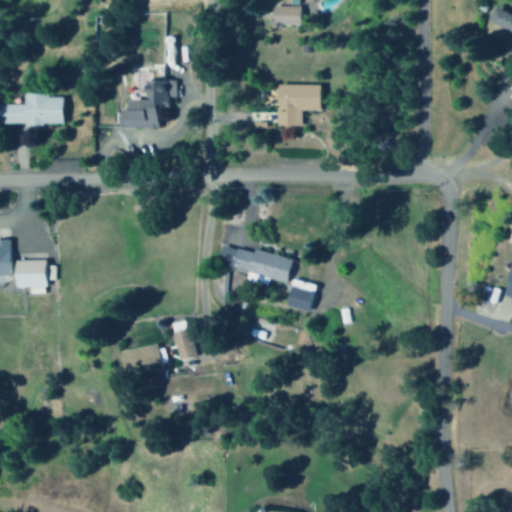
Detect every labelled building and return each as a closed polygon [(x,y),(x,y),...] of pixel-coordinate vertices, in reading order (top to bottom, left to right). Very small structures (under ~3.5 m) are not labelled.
[(297,5),(270,5),(269,24),(296,25),(297,5)] [(484,22),(511,33),(511,14),(491,6),(484,22)] [(173,80),(141,79),(141,98),(122,98),(122,109),(115,109),(115,129),(154,129),(154,106),(167,106),(167,98),(173,98),(173,80)] [(298,125),(298,109),(316,110),(316,84),(273,83),(273,125),(298,125)] [(0,123),(58,124),(59,94),(21,93),(21,103),(0,102),(0,123)] [(289,258),(250,248),(249,252),(219,244),(213,263),(245,271),(243,279),(264,285),(266,278),(282,282),(289,258)] [(511,253),(509,253),(499,295),(511,297),(511,253)] [(42,286),(42,280),(51,279),(50,265),(41,265),(41,259),(10,260),(10,287),(42,286)] [(301,282),(300,287),(294,285),(295,280),(290,279),(283,304),(306,311),(312,291),(304,289),(306,283),(301,282)] [(192,355),(185,327),(168,331),(175,359),(192,355)] [(123,368),(134,367),(135,374),(163,369),(159,344),(120,351),(123,368)]
